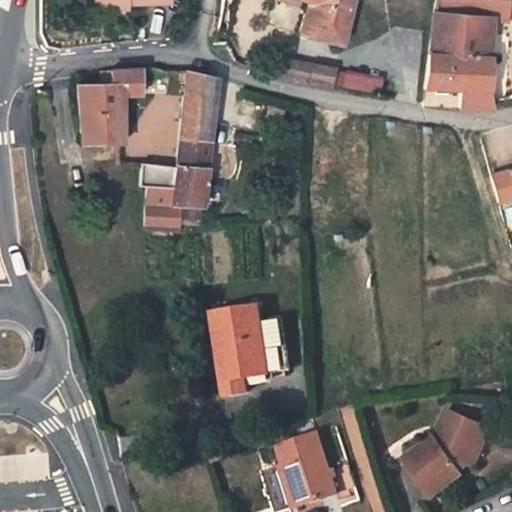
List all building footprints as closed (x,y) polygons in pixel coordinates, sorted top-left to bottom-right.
[(130,7),(130,0),(129,0),(97,0),(98,9),(130,7)] [(346,33),(351,0),(319,0),(315,29),(346,33)] [(493,107),(498,37),(489,37),(491,15),(508,18),(508,13),(508,0),(457,0),(456,3),(443,2),(427,88),(460,94),(458,106),(473,108),(492,111),(493,107)] [(355,92),(358,73),(327,67),(325,88),(355,92)] [(148,72),(94,69),(93,89),(76,88),(73,155),(115,157),(117,111),(133,112),(134,93),(147,93),(148,72)] [(378,77),(368,75),(358,73),(355,92),(374,94),(378,77)] [(220,77),(187,74),(178,178),(141,175),(139,193),(146,194),(143,231),(181,234),(184,203),(208,205),(220,77)] [(511,165),(495,171),(505,197),(511,194),(511,165)] [(281,301),(235,303),(241,384),(263,382),(262,367),(305,364),(302,313),(281,314),(281,301)] [(475,459),(484,453),(502,418),(466,399),(456,418),(460,420),(455,429),(452,425),(420,449),(447,487),(479,465),(475,459)] [(510,423),(502,418),(484,453),(491,458),(510,423)] [(343,456),(333,419),(293,429),(308,492),(349,481),(351,488),(370,483),(363,451),(343,456)]
